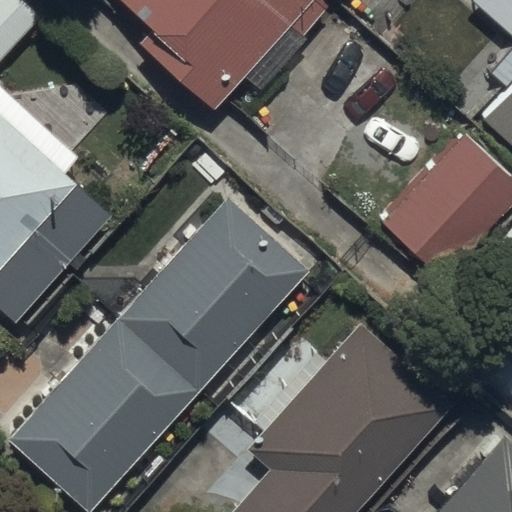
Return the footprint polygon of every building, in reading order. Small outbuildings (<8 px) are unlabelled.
[(203,126),(301,17),(281,0),(99,0),(92,8),(135,46),(125,57),(203,126)] [(321,0),(333,10),(342,0),(321,0)] [(511,0),(466,0),(511,43),(487,70),(501,83),(511,71),(511,0)] [(0,60),(23,34),(0,13),(0,60)] [(511,97),(480,134),(511,162),(511,97)] [(0,336),(97,236),(48,189),(62,175),(0,115),(0,336)] [(440,299),(511,216),(511,194),(460,149),(377,244),(440,299)] [(0,441),(0,450),(64,511),(79,511),(295,288),(219,215),(0,441)] [(511,307),(511,246),(481,281),(511,307)] [(356,511),(444,412),(357,336),(240,470),(255,483),(229,511),(356,511)] [(511,511),(511,469),(491,451),(437,511),(511,511)]
